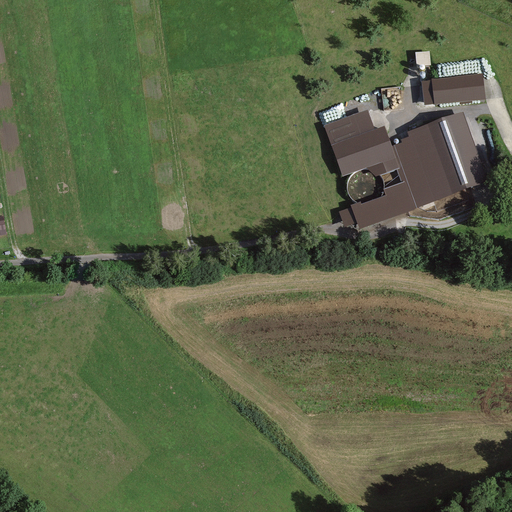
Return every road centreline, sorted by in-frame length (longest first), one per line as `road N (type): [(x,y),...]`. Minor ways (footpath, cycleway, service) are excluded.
road 1 (track): [(0,264),(192,256),(311,233),(437,227),(511,196)]
road 2 (track): [(192,256),(155,0)]
